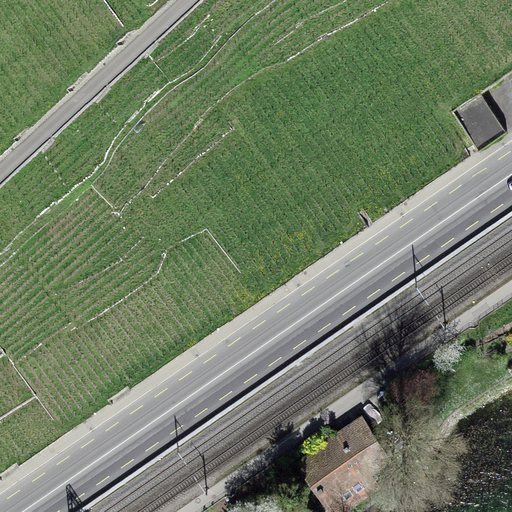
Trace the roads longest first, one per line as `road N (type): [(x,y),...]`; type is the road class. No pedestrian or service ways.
road 1 (primary): [(511,174),(21,511)]
road 2 (residential): [(511,289),(190,511)]
road 3 (unclassified): [(0,185),(202,0)]
